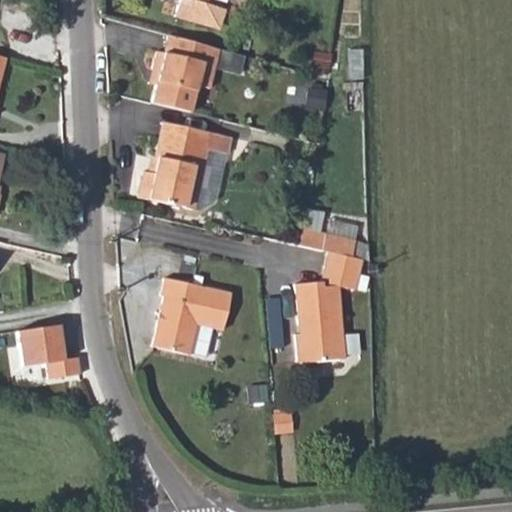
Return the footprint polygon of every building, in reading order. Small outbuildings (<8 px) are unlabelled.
[(175,0),(171,18),(213,29),(214,29),(215,29),(217,28),(218,28),(218,27),(219,26),(220,25),(220,24),(224,10),(200,3),(200,0),(175,0)] [(150,88),(146,104),(185,113),(192,87),(204,91),(214,52),(163,38),(159,57),(151,55),(147,72),(154,74),(150,88)] [(143,86),(150,88),(154,74),(147,72),(143,86)] [(139,172),(135,185),(192,197),(204,149),(226,154),(230,140),(162,123),(154,158),(157,158),(153,175),(146,173),(139,172)] [(150,156),(146,173),(153,175),(157,158),(154,158),(150,156)] [(189,211),(192,197),(135,185),(133,197),(189,211)] [(297,228),(293,244),(301,246),(316,250),(320,233),(297,228)] [(320,233),(316,250),(322,251),(346,256),(349,240),(320,233)] [(356,242),(349,240),(346,256),(356,259),(356,242)] [(350,289),(356,259),(346,256),(322,251),(316,281),(289,287),(297,336),(294,337),(299,365),(345,357),(333,285),(350,289)] [(162,296),(150,349),(187,357),(194,325),(220,331),(229,294),(162,279),(158,295),(162,296)] [(59,324),(17,330),(23,363),(44,361),(46,376),(79,371),(78,355),(65,357),(59,324)] [(346,332),(347,352),(361,351),(360,331),(346,332)] [(280,437),(279,420),(264,420),(265,438),(280,437)]
